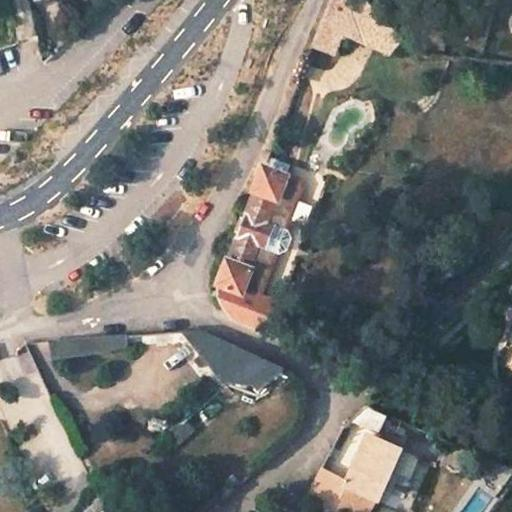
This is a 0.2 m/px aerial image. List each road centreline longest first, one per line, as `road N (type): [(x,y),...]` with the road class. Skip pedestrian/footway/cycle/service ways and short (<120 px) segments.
road 1 (residential): [(172,305),(250,158),(317,0)]
road 2 (tertiary): [(0,219),(48,191),(217,0)]
road 3 (residential): [(511,242),(359,390)]
road 4 (residential): [(359,390),(172,305)]
road 5 (residential): [(230,511),(359,390)]
road 6 (residential): [(0,109),(93,44),(136,0)]
road 7 (residential): [(0,329),(172,305)]
